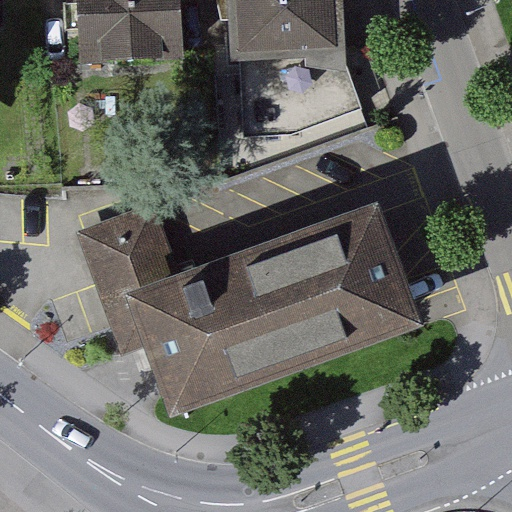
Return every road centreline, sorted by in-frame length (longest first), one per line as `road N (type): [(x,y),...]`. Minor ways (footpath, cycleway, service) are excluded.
road 1 (residential): [(511,416),(359,482),(294,505),(241,511)]
road 2 (residential): [(511,241),(423,0)]
road 3 (residential): [(202,511),(157,499),(0,394)]
